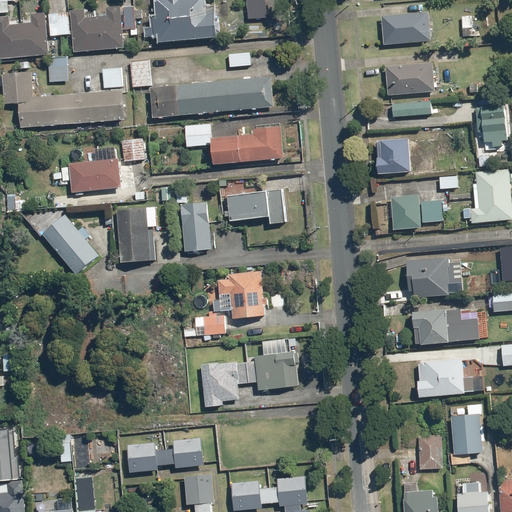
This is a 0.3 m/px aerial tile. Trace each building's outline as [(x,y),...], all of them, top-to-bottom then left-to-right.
[(160,38),(161,42),(218,37),(215,6),(207,6),(206,0),(156,0),(157,15),(153,15),(155,38),(160,38)] [(245,0),(247,19),(266,17),(265,0),(245,0)] [(71,10),(75,53),(125,48),(121,6),(107,7),(108,16),(87,17),(86,9),(71,10)] [(124,7),(125,29),(135,29),(134,6),(124,7)] [(429,11),(382,16),(385,45),(432,40),(429,11)] [(48,14),(50,36),(71,35),(69,12),(48,14)] [(0,17),(0,51),(1,59),(50,55),(46,13),(33,14),(33,23),(12,25),(11,16),(0,17)] [(471,17),(461,17),(462,39),(472,38),(471,17)] [(228,54),(230,67),(251,65),(250,52),(228,54)] [(50,57),(51,82),(70,81),(68,56),(50,57)] [(131,61),(133,87),(152,85),(149,59),(131,61)] [(434,63),(387,67),(389,95),(437,92),(436,81),(444,81),(443,67),(434,67),(434,63)] [(103,67),(104,88),(123,87),(122,66),(103,67)] [(21,103),(23,127),(128,119),(126,90),(35,96),(33,71),(4,73),(6,104),(21,103)] [(151,87),(154,118),(276,107),(273,75),(151,87)] [(392,105),(393,119),(431,116),(430,102),(392,105)] [(507,105),(477,108),(479,138),(485,138),(486,143),(510,141),(507,105)] [(211,145),(209,124),(184,126),(186,147),(211,145)] [(285,158),(282,126),(254,129),(255,133),(213,138),(216,165),(285,158)] [(145,158),(143,138),(122,141),(124,161),(145,158)] [(419,138),(378,141),(381,175),(430,171),(429,154),(420,155),(419,138)] [(489,155),(478,156),(479,169),(490,168),(489,155)] [(123,187),(120,159),(71,164),(74,192),(123,187)] [(511,194),(509,168),(476,172),(479,207),(471,208),(472,223),(511,219),(511,194)] [(458,176),(440,177),(441,189),(459,187),(458,176)] [(176,187),(165,187),(165,200),(176,201),(176,187)] [(286,222),(282,189),(227,195),(230,221),(270,217),(270,224),(286,222)] [(421,194),(392,197),(395,230),(424,227),(421,194)] [(442,200),(422,202),(424,222),(444,220),(442,200)] [(212,253),(209,207),(191,208),(193,226),(185,226),(187,255),(212,253)] [(148,233),(146,211),(123,213),(127,264),(158,262),(155,232),(148,233)] [(77,276),(99,258),(67,219),(45,238),(77,276)] [(511,244),(502,245),(505,279),(511,278),(511,244)] [(470,251),(471,269),(495,268),(494,249),(470,251)] [(448,258),(408,261),(410,291),(415,291),(416,298),(451,295),(450,284),(462,283),(461,261),(448,262),(448,258)] [(266,315),(263,288),(244,289),(243,279),(219,282),(221,293),(230,292),(233,318),(266,315)] [(511,292),(492,294),(494,312),(511,309),(511,292)] [(461,309),(414,313),(417,343),(481,337),(479,316),(462,318),(461,309)] [(226,332),(225,315),(204,317),(205,334),(226,332)] [(201,326),(185,328),(186,340),(202,338),(201,326)] [(511,345),(501,346),(503,369),(511,368),(511,345)] [(300,385),(295,350),(255,354),(256,361),(247,362),(250,382),(259,381),(260,390),(300,385)] [(18,353),(5,353),(5,372),(18,372),(18,353)] [(463,358),(419,363),(421,381),(420,381),(421,397),(484,390),(482,375),(465,376),(463,358)] [(249,383),(246,361),(238,363),(237,359),(201,364),(206,407),(224,405),(223,401),(240,399),(238,384),(249,383)] [(482,413),(453,416),(456,455),(452,456),(453,464),(473,462),(473,454),(485,453),(482,413)] [(16,455),(14,426),(0,426),(0,480),(21,478),(19,454),(16,455)] [(81,427),(65,428),(67,463),(83,462),(81,427)] [(421,435),(419,435),(421,469),(444,468),(442,434),(431,435),(430,427),(420,427),(421,435)] [(205,464),(203,437),(175,440),(177,467),(205,464)] [(159,469),(156,442),(128,444),(131,471),(159,469)] [(409,457),(396,459),(398,478),(411,477),(409,457)] [(216,502),(214,473),(185,476),(188,504),(216,502)] [(96,511),(93,475),(75,476),(78,511),(96,511)] [(309,503),(307,476),(279,478),(281,506),(309,503)] [(511,511),(511,478),(500,480),(502,511),(511,511)] [(26,511),(24,479),(8,481),(9,491),(0,491),(0,511),(26,511)] [(263,507),(260,480),(232,482),(235,509),(263,507)] [(419,481),(405,482),(406,511),(441,511),(441,497),(434,497),(434,490),(419,491),(419,481)] [(464,493),(459,493),(460,511),(492,511),(490,491),(482,491),(481,481),(464,482),(464,493)] [(170,485),(161,486),(163,501),(172,500),(170,485)]
